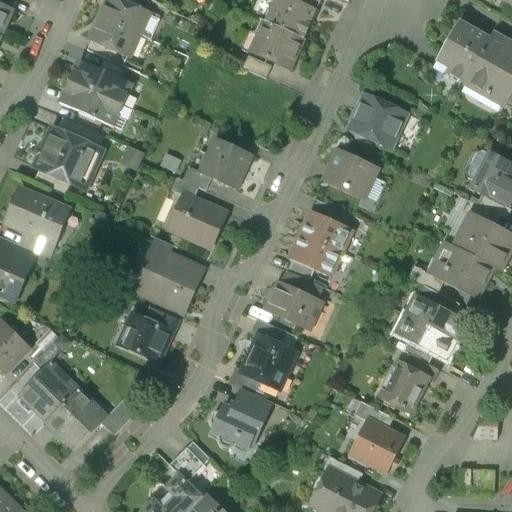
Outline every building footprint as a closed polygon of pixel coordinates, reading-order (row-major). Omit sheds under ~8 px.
[(0,0),(0,26),(10,5),(0,0)] [(122,0),(103,0),(97,14),(137,32),(147,11),(130,3),(122,0)] [(297,0),(272,0),(264,20),(301,37),(302,37),(315,8),(297,0)] [(297,0),(315,8),(318,0),(297,0)] [(137,32),(97,14),(88,36),(89,36),(125,53),(128,54),(137,32)] [(264,20),(259,17),(252,31),(255,37),(249,50),(278,63),(278,65),(288,69),(291,68),(294,62),(293,59),(291,58),(293,54),(294,54),(296,53),(302,40),(301,37),(264,20)] [(490,38),(458,20),(433,65),(464,83),(465,82),(490,38)] [(511,89),(511,45),(492,34),(490,38),(465,82),(504,104),(511,89)] [(125,53),(89,36),(84,47),(101,55),(120,64),(125,53)] [(271,65),(247,54),(241,67),(265,77),(271,65)] [(120,64),(101,55),(96,66),(118,76),(123,65),(120,64)] [(96,66),(76,57),(66,78),(121,103),(131,81),(96,66)] [(121,103),(66,78),(57,100),(77,109),(99,119),(112,124),(121,103)] [(406,114),(363,94),(347,128),(391,148),(406,114)] [(99,119),(77,109),(72,119),(94,129),(99,119)] [(72,119),(60,114),(55,127),(95,145),(98,154),(107,135),(72,119)] [(55,127),(50,125),(32,164),(37,166),(41,168),(42,171),(57,177),(59,176),(70,181),(77,184),(85,165),(86,166),(95,162),(98,154),(95,145),(55,127)] [(252,155),(213,137),(198,172),(211,178),(237,189),(252,155)] [(142,151),(128,145),(122,159),(136,166),(142,151)] [(377,169),(337,151),(324,180),(364,198),(377,169)] [(511,191),(511,165),(489,153),(471,189),(483,195),(504,206),(511,191)] [(42,171),(41,168),(37,166),(31,179),(64,194),(70,181),(59,176),(57,177),(42,171)] [(198,172),(187,167),(181,180),(198,187),(205,191),(211,178),(198,172)] [(181,180),(176,178),(171,189),(182,194),(183,194),(193,198),(198,187),(181,180)] [(66,208),(18,187),(4,220),(24,229),(52,241),(66,208)] [(193,198),(183,194),(182,194),(167,228),(210,247),(226,213),(193,198)] [(504,206),(483,195),(478,206),(500,218),(506,221),(511,210),(504,206)] [(349,214),(316,199),(310,211),(343,226),(349,214)] [(478,206),(468,201),(462,213),(472,218),(494,229),(500,218),(478,206)] [(310,211),(299,234),(341,253),(352,230),(343,226),(310,211)] [(511,238),(494,229),(472,218),(456,249),(493,268),(496,269),(503,255),(506,257),(511,246),(511,238)] [(52,241),(24,229),(17,243),(34,251),(46,256),(52,241)] [(341,253),(299,234),(289,258),(292,260),(313,269),(331,277),(341,253)] [(17,243),(0,235),(0,248),(29,262),(34,251),(17,243)] [(172,246),(153,237),(147,248),(152,251),(167,257),(172,246)] [(456,249),(451,246),(441,266),(436,263),(429,275),(444,283),(477,300),(493,268),(456,249)] [(29,262),(0,248),(0,292),(13,298),(29,262)] [(167,257),(152,251),(136,287),(182,308),(199,272),(167,257)] [(313,269),(292,260),(287,271),(308,281),(313,269)] [(429,275),(414,268),(409,279),(425,287),(438,294),(444,283),(429,275)] [(308,281),(287,271),(281,284),(308,297),(314,284),(308,281)] [(281,284),(277,283),(265,310),(296,324),(300,316),(312,322),(321,303),(308,297),(281,284)] [(438,294),(425,287),(419,298),(446,311),(451,301),(438,294)] [(419,298),(416,296),(406,315),(455,341),(465,321),(446,311),(419,298)] [(174,317),(151,307),(145,319),(168,329),(174,317)] [(145,319),(131,312),(125,325),(124,327),(130,330),(123,347),(158,363),(166,344),(161,342),(164,336),(165,337),(167,336),(168,335),(170,333),(169,330),(168,329),(145,319)] [(455,341),(406,315),(396,335),(428,351),(446,360),(455,341)] [(0,319),(0,318),(0,369),(4,373),(29,347),(0,319)] [(286,332),(260,320),(253,335),(257,337),(258,335),(280,345),(286,332)] [(125,325),(120,323),(111,341),(123,347),(130,330),(124,327),(125,325)] [(280,345),(258,335),(257,337),(242,371),(241,372),(259,381),(271,386),(276,374),(284,378),(295,352),(280,345)] [(428,351),(401,337),(395,348),(408,354),(422,362),(428,351)] [(51,342),(32,361),(41,369),(50,360),(51,361),(61,351),(51,342)] [(422,362),(408,354),(403,365),(416,372),(415,374),(428,381),(428,382),(431,384),(433,384),(439,372),(439,370),(422,362)] [(41,369),(16,394),(33,410),(39,404),(50,416),(72,393),(55,377),(61,371),(51,361),(50,360),(41,369)] [(403,365),(398,363),(388,383),(389,387),(383,400),(411,415),(428,382),(428,381),(415,374),(416,372),(403,365)] [(259,381),(241,372),(242,371),(238,369),(231,384),(242,389),(253,394),(259,381)] [(72,393),(50,416),(60,426),(55,432),(73,450),(100,423),(101,422),(84,405),(90,399),(78,388),(72,393)] [(253,394),(242,389),(236,400),(267,414),(272,403),(253,394)] [(127,393),(106,415),(106,416),(101,422),(100,423),(113,435),(141,407),(127,393)] [(267,414),(236,400),(232,409),(223,405),(220,412),(218,411),(212,413),(209,420),(211,426),(213,426),(209,434),(219,438),(218,440),(220,445),(228,449),(233,447),(234,445),(236,446),(239,440),(249,445),(259,423),(262,425),(267,414)] [(393,419),(361,403),(355,416),(366,422),(367,421),(387,431),(393,419)] [(499,416),(485,415),(473,439),(497,440),(499,416)] [(387,431),(367,421),(366,422),(350,454),(387,474),(405,440),(387,431)] [(192,442),(186,447),(168,465),(177,474),(178,473),(187,481),(203,464),(209,458),(192,442)] [(363,475),(330,458),(324,470),(331,474),(332,472),(357,485),(363,475)] [(471,471),(459,470),(458,494),(469,495),(471,471)] [(483,471),(471,471),(469,495),(481,495),(483,471)] [(495,472),(483,471),(481,495),(493,496),(495,472)] [(357,485),(332,472),(331,474),(315,506),(326,511),(367,511),(376,495),(357,485)] [(149,496),(151,500),(139,511),(188,511),(203,497),(187,481),(178,473),(177,474),(166,485),(162,483),(159,482),(155,483),(151,485),(149,489),(148,492),(149,496)] [(0,511),(15,511),(18,509),(0,490),(0,511)] [(217,511),(203,497),(188,511),(217,511)]
